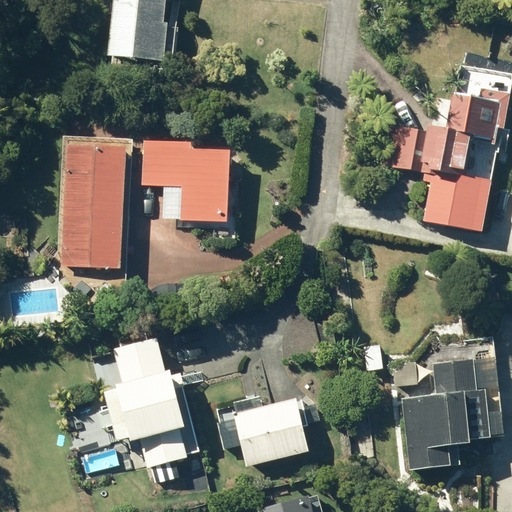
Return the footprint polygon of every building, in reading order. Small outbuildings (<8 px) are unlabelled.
[(106,0),(99,64),(162,71),(167,33),(155,31),(159,0),(106,0)] [(446,103),(438,139),(387,126),(380,167),(428,179),(419,226),(478,239),(489,189),(461,183),(469,148),(488,152),(491,135),(498,136),(503,110),(498,109),(499,99),(476,94),(473,109),(446,103)] [(56,272),(118,275),(124,153),(61,150),(56,272)] [(144,153),(143,190),(162,190),(162,223),(227,224),(228,154),(144,153)] [(182,465),(151,345),(110,355),(119,392),(108,395),(123,451),(138,447),(145,475),(182,465)] [(391,367),(393,390),(416,388),(415,365),(391,367)] [(471,401),(468,367),(429,370),(432,404),(398,406),(404,478),(444,475),(442,458),(461,457),(460,449),(484,447),(479,400),(471,401)] [(259,413),(256,401),(231,407),(234,418),(230,419),(242,473),(304,461),(294,407),(259,413)]
